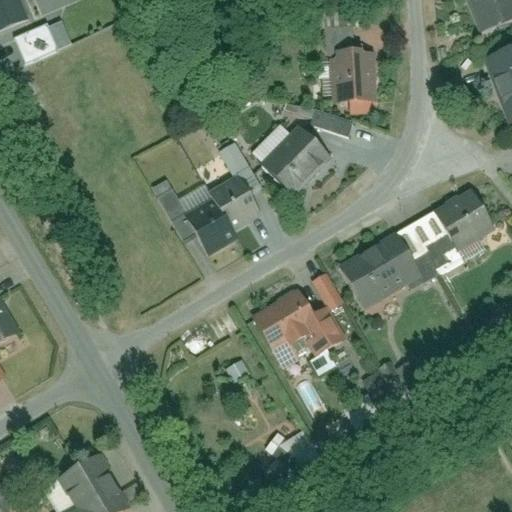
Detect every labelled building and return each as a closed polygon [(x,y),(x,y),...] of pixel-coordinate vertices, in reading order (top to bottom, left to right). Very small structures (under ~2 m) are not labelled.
[(22,0),(0,0),(0,32),(31,19),(22,0)] [(463,0),(477,34),(511,19),(511,2),(511,0),(463,0)] [(50,22),(15,38),(26,63),(61,48),(50,22)] [(511,49),(479,60),(501,129),(511,125),(511,49)] [(377,54),(335,56),(337,102),(380,99),(377,54)] [(356,120),(324,111),(318,129),(350,138),(356,120)] [(302,129),(265,164),(296,196),(332,160),(302,129)] [(240,144),(224,153),(237,176),(253,167),(240,144)] [(262,214),(242,179),(213,195),(217,202),(234,231),(262,214)] [(175,191),(161,199),(185,240),(199,232),(190,217),(175,191)] [(467,193),(430,214),(452,252),(488,232),(467,193)] [(217,202),(190,217),(199,232),(210,252),(237,237),(234,231),(217,202)] [(430,214),(392,235),(417,279),(422,287),(458,265),(452,252),(430,214)] [(392,235),(333,269),(358,313),(417,279),(392,235)] [(297,290),(248,318),(280,373),(297,364),(294,360),(306,354),(313,360),(345,343),(324,306),(310,314),(297,290)] [(0,345),(21,334),(0,298),(0,345)] [(360,383),(370,405),(388,396),(377,375),(360,383)] [(365,396),(341,409),(353,431),(377,418),(365,396)] [(276,497),(324,468),(301,432),(282,443),(279,438),(265,446),(275,462),(267,467),(276,481),(269,485),(276,497)] [(103,457),(62,481),(81,511),(124,511),(133,507),(103,457)]
